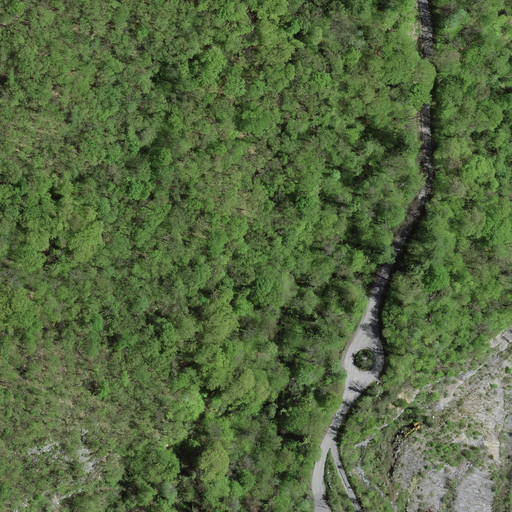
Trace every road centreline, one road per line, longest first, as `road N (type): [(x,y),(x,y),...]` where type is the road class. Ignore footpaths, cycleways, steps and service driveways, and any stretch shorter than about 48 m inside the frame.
road 1 (track): [(347,365),(298,383),(277,357),(287,277),(311,226),(315,134),(301,88),(258,37),(240,0)]
road 2 (residential): [(425,0),(425,176),(419,207),(375,292),(365,344)]
road 3 (residential): [(359,376),(320,454),(317,511)]
